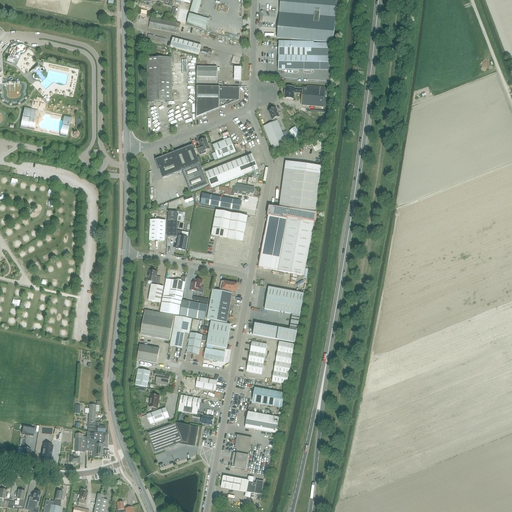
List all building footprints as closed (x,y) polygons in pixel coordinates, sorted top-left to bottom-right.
[(280,0),(280,14),(335,19),(337,0),(280,0)] [(189,21),(208,26),(211,15),(193,10),(189,21)] [(335,19),(280,14),(277,39),(333,44),(335,19)] [(178,34),(180,24),(150,18),(148,28),(178,34)] [(164,39),(148,34),(147,39),(163,44),(164,39)] [(202,46),(183,41),(173,38),(171,47),(199,56),(202,46)] [(279,42),(278,70),(313,71),(313,43),(279,42)] [(147,102),(172,102),(171,58),(147,59),(147,102)] [(37,67),(32,71),(36,75),(41,71),(39,69),(37,67)] [(197,77),(217,77),(217,72),(217,68),(198,67),(197,77)] [(217,77),(197,77),(197,85),(217,85),(217,77)] [(38,89),(33,80),(22,87),(26,95),(38,89)] [(303,94),(302,106),(324,108),(324,107),(328,107),(330,90),(325,90),(325,89),(325,87),(307,86),(307,87),(304,87),(304,89),(295,88),(286,87),(285,99),(294,100),(295,93),(303,94)] [(197,87),(196,118),(219,109),(219,100),(239,101),(239,88),(197,87)] [(24,107),(20,128),(27,129),(34,130),(41,132),(41,131),(46,132),(46,133),(53,134),(60,136),(67,138),(71,117),(64,116),(57,114),(57,115),(50,113),(50,114),(45,112),(38,111),(38,110),(31,109),(24,107)] [(279,117),(276,109),(269,112),(272,120),(273,120),(274,122),(263,127),(273,150),(287,145),(277,121),(276,119),(279,117)] [(295,128),(290,131),(296,139),(301,135),(295,128)] [(316,144),(313,145),(315,150),(327,144),(324,137),(314,141),(316,144)] [(200,146),(196,148),(199,153),(200,156),(206,153),(206,151),(210,149),(206,139),(205,140),(204,139),(201,140),(201,141),(199,142),(200,146)] [(218,160),(236,153),(230,139),(213,146),(218,160)] [(192,146),(174,153),(181,172),(189,193),(208,185),(192,146)] [(181,172),(174,153),(155,160),(163,179),(181,172)] [(252,155),(233,162),(234,163),(206,174),(212,188),(244,175),(244,173),(257,168),(252,155)] [(315,213),(321,167),(286,162),(279,208),(315,213)] [(244,185),(241,185),(236,184),(235,186),(233,186),(232,189),(220,187),(220,191),(225,192),(225,194),(231,195),(231,196),(234,196),(234,194),(237,194),(238,191),(240,191),(239,194),(242,195),(242,192),(247,193),(246,194),(249,195),(250,194),(253,194),(254,188),(244,186),(244,185)] [(203,195),(201,205),(240,212),(242,202),(203,195)] [(269,207),(258,268),(304,276),(314,223),(315,223),(316,214),(315,213),(279,208),(269,207)] [(168,211),(168,222),(175,222),(177,222),(177,212),(168,211)] [(243,242),(248,217),(216,211),(212,236),(218,237),(243,242)] [(165,242),(166,221),(150,221),(149,241),(165,242)] [(168,222),(167,237),(176,237),(178,237),(176,249),(179,249),(179,250),(180,250),(185,251),(187,238),(181,236),(182,232),(176,231),(177,222),(175,222),(168,222)] [(32,228),(36,235),(41,233),(38,226),(32,228)] [(30,231),(25,233),(28,240),(33,237),(30,231)] [(36,240),(30,242),(33,249),(39,247),(36,240)] [(151,285),(148,301),(161,303),(163,287),(159,286),(161,278),(157,277),(157,273),(150,271),(148,281),(152,282),(151,285)] [(182,277),(181,282),(166,279),(160,312),(179,316),(185,283),(186,277),(182,277)] [(201,287),(202,281),(196,280),(195,283),(192,282),(191,286),(191,291),(203,293),(204,287),(201,287)] [(213,290),(211,300),(230,304),(232,296),(236,297),(237,289),(234,284),(222,282),(220,292),(213,290)] [(276,312),(280,290),(269,288),(265,310),(276,312)] [(287,314),(291,292),(280,290),(276,312),(287,314)] [(304,294),(291,292),(287,314),(292,315),(300,316),(304,294)] [(227,323),(230,304),(211,300),(207,320),(227,323)] [(205,321),(205,319),(207,306),(183,301),(180,316),(205,321)] [(155,338),(159,318),(160,313),(145,310),(144,316),(140,335),(155,338)] [(175,316),(160,313),(159,318),(155,338),(170,341),(174,321),(175,316)] [(298,324),(300,316),(292,315),(291,323),(298,324)] [(182,348),(184,340),(185,334),(189,334),(192,320),(175,317),(170,346),(182,348)] [(208,337),(207,342),(207,345),(226,349),(231,325),(211,322),(208,337)] [(297,332),(298,324),(291,323),(290,331),(297,332)] [(260,337),(262,326),(255,324),(253,335),(260,337)] [(267,338),(269,327),(262,326),(260,337),(267,338)] [(274,339),(276,328),(269,327),(267,338),(274,339)] [(281,341),(283,329),(276,328),(274,339),(281,341)] [(295,343),(297,332),(290,331),(283,329),(281,341),(295,343)] [(201,341),(207,342),(208,337),(190,333),(187,353),(199,355),(201,341)] [(252,342),(250,352),(265,355),(267,345),(252,342)] [(279,342),(278,352),(293,355),(295,345),(279,342)] [(157,364),(160,349),(140,345),(137,360),(157,364)] [(224,363),(226,353),(206,349),(204,359),(224,363)] [(263,365),(265,355),(250,352),(248,362),(263,365)] [(291,365),(293,355),(278,352),(276,362),(291,365)] [(262,375),(263,365),(248,362),(247,372),(262,375)] [(287,385),(291,365),(276,362),(272,382),(287,385)] [(135,386),(147,388),(150,372),(138,370),(135,386)] [(164,374),(155,372),(154,377),(157,378),(156,382),(163,384),(163,385),(168,386),(170,377),(164,375),(164,374)] [(217,382),(198,378),(196,388),(215,391),(217,382)] [(285,394),(255,388),(252,403),(282,408),(285,394)] [(160,397),(151,395),(149,407),(154,408),(153,413),(147,415),(150,424),(169,418),(166,409),(156,412),(156,409),(158,409),(160,397)] [(201,400),(181,396),(178,412),(193,415),(193,418),(200,419),(200,418),(202,419),(201,424),(205,424),(205,425),(208,426),(208,425),(212,426),(213,423),(213,422),(214,418),(203,416),(203,415),(201,414),(197,413),(198,409),(199,409),(201,400)] [(85,409),(85,414),(89,414),(87,431),(104,432),(105,427),(99,427),(99,424),(94,423),(95,406),(89,406),(89,409),(85,409)] [(277,434),(280,418),(248,412),(245,428),(277,434)] [(176,424),(148,434),(155,453),(179,444),(183,443),(188,444),(195,445),(197,436),(198,428),(176,424)] [(23,426),(22,435),(34,437),(35,428),(23,426)] [(87,433),(87,437),(86,451),(93,452),(93,457),(102,458),(102,448),(106,448),(106,444),(107,444),(108,435),(87,433)] [(86,453),(86,451),(87,437),(81,437),(82,435),(75,434),(74,452),(75,452),(75,454),(73,454),(73,457),(70,457),(70,464),(79,464),(80,453),(86,453)] [(235,439),(235,442),(251,445),(252,438),(237,435),(236,440),(235,439)] [(249,451),(251,445),(235,442),(234,444),(236,444),(235,448),(236,449),(249,451)] [(39,447),(37,462),(43,463),(44,457),(46,458),(48,449),(39,447)] [(23,449),(21,460),(29,462),(31,450),(23,449)] [(247,463),(249,456),(235,453),(234,453),(233,458),(232,458),(231,460),(247,463)] [(246,470),(247,463),(231,460),(231,462),(232,462),(231,467),(246,470)] [(249,481),(223,476),(221,487),(246,492),(249,481)] [(264,482),(263,482),(257,481),(257,484),(247,482),(245,492),(261,495),(264,482)] [(0,489),(0,507),(3,508),(13,509),(14,503),(5,501),(7,491),(0,489)] [(80,490),(78,503),(85,504),(87,493),(85,492),(85,491),(84,490),(82,490),(82,491),(80,490)] [(16,499),(19,500),(18,507),(23,508),(25,500),(24,500),(25,492),(18,491),(16,499)] [(29,497),(27,508),(33,509),(32,511),(38,511),(39,510),(36,510),(36,509),(38,502),(40,493),(35,491),(33,498),(29,497)] [(47,501),(44,511),(58,511),(62,492),(60,492),(60,491),(57,491),(56,491),(54,500),(54,502),(47,501)] [(105,511),(108,501),(104,500),(105,496),(98,495),(93,511),(105,511)] [(125,509),(124,510),(123,503),(117,503),(117,510),(115,510),(115,511),(133,511),(132,507),(124,509),(125,509)]
